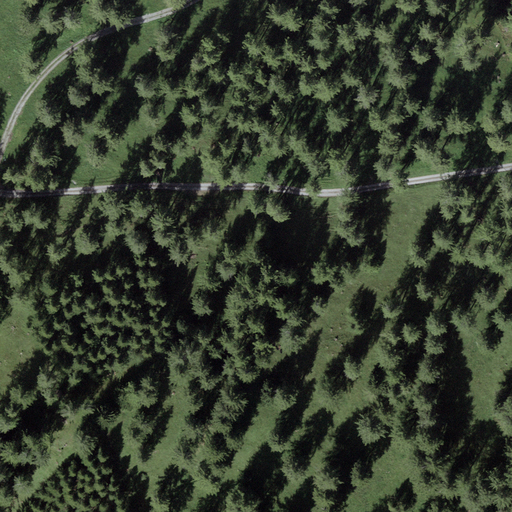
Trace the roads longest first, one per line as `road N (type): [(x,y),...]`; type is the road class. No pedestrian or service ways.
road 1 (track): [(0,191),(340,192),(511,167)]
road 2 (track): [(183,0),(84,35),(29,88),(0,145)]
